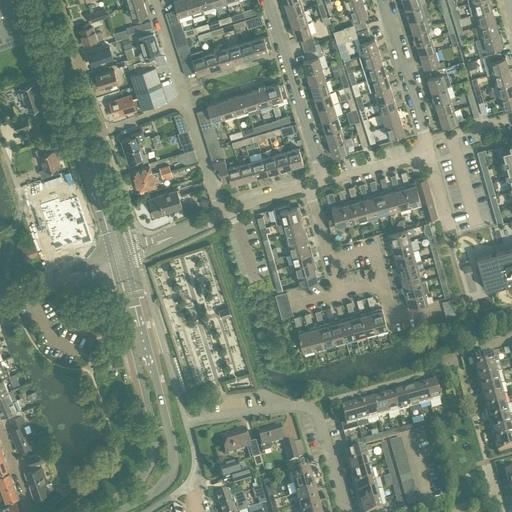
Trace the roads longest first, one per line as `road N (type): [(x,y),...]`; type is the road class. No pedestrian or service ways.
road 1 (primary): [(106,511),(150,485),(166,442),(122,254)]
road 2 (primary): [(122,254),(39,0)]
road 3 (residential): [(346,511),(317,415),(295,406),(207,417)]
road 4 (residential): [(327,180),(267,0)]
road 5 (residential): [(426,153),(381,0)]
road 6 (residential): [(98,129),(56,0)]
road 7 (residential): [(0,300),(122,254)]
